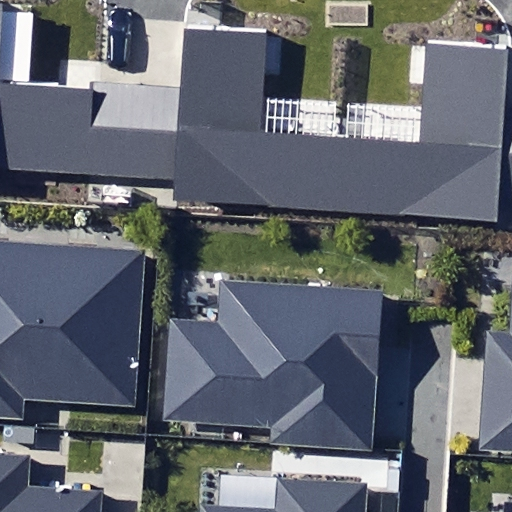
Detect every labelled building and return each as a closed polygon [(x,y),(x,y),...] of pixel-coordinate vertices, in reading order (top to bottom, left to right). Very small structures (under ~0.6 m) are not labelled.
[(0,163),(123,171),(129,84),(89,82),(89,93),(28,89),(0,87),(0,48),(2,11),(3,6),(0,5),(0,163)] [(335,202),(340,132),(334,132),(262,127),(264,96),(268,29),(183,23),(178,87),(129,84),(123,171),(175,175),(174,192),(335,202)] [(511,201),(511,106),(508,107),(511,48),(511,47),(425,42),(420,106),(419,137),(345,133),(340,132),(335,202),(494,213),(495,200),(511,201)] [(27,400),(136,405),(143,251),(0,243),(0,418),(26,419),(27,400)] [(272,425),(271,444),(375,450),(384,289),(222,280),(220,326),(172,323),(166,419),(272,425)] [(511,318),(511,334),(486,333),(478,449),(511,451),(511,318)] [(0,511),(103,511),(105,491),(30,485),(32,456),(0,454),(0,511)] [(395,511),(395,510),(369,509),(370,485),(277,481),(276,509),(200,506),(200,511),(395,511)]
